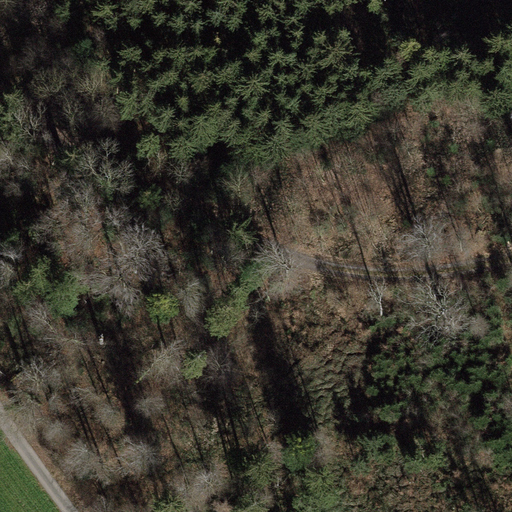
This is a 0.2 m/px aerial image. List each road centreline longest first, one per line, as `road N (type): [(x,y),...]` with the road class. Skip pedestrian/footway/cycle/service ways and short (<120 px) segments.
road 1 (track): [(511,256),(404,274),(319,265),(68,151),(0,87)]
road 2 (unclassified): [(79,511),(0,400)]
